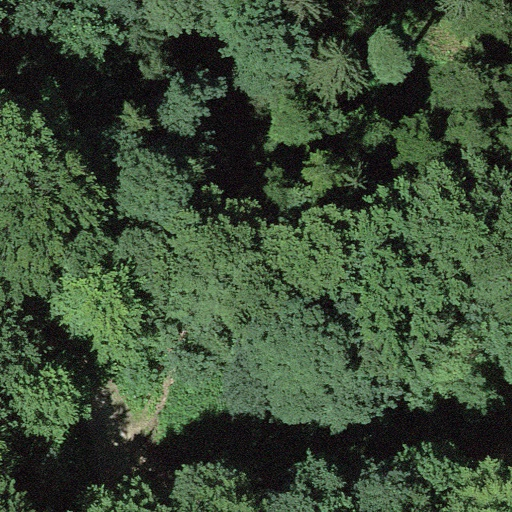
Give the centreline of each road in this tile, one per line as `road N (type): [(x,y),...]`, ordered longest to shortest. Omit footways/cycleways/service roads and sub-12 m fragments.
road 1 (track): [(118,511),(128,498),(464,467),(511,454)]
road 2 (track): [(128,498),(127,462),(36,332),(0,311)]
